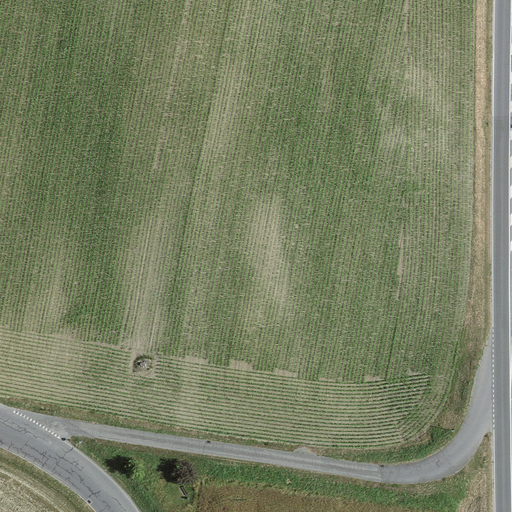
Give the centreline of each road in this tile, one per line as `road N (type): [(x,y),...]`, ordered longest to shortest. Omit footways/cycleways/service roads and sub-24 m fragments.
road 1 (unclassified): [(511,373),(465,450),(405,471),(0,417)]
road 2 (unclassified): [(101,497),(44,446),(0,424)]
